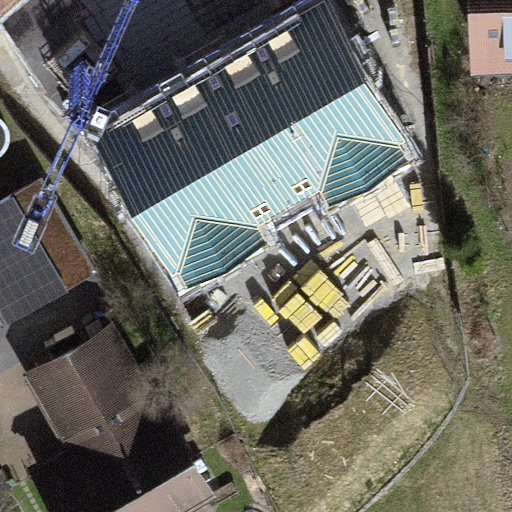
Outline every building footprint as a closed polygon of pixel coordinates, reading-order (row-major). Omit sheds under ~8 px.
[(0,0),(0,9),(10,0),(0,0)] [(511,0),(466,0),(470,71),(511,69),(511,0)] [(326,4),(93,135),(180,289),(414,159),(326,4)] [(94,272),(38,180),(0,203),(0,315),(6,325),(94,272)] [(185,511),(222,491),(165,392),(158,396),(114,319),(22,371),(67,448),(32,468),(57,511),(185,511)]
